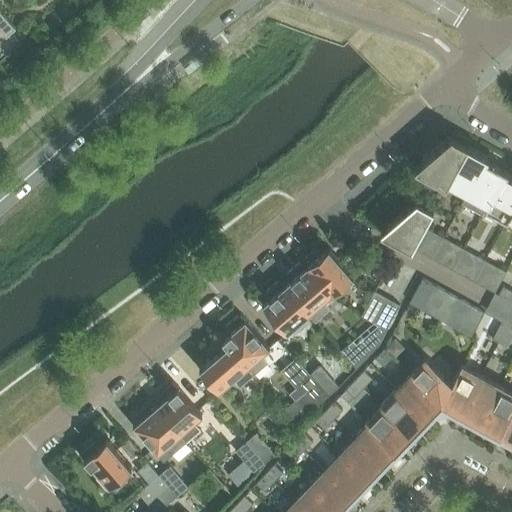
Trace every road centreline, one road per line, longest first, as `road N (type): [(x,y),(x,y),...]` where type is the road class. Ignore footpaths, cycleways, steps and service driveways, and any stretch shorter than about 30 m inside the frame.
road 1 (residential): [(8,459),(446,87)]
road 2 (secondary): [(0,199),(153,65)]
road 3 (residential): [(409,511),(440,478),(465,474),(511,499)]
